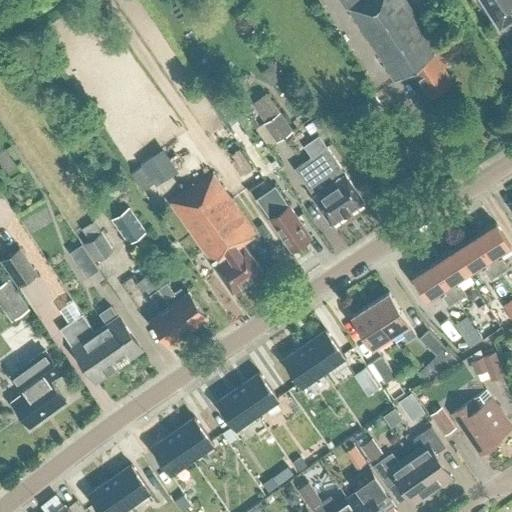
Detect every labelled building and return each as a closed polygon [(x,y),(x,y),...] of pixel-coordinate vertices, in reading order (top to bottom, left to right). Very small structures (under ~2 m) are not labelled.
[(439,49),(436,44),(405,0),(343,0),(395,79),(411,68),(429,94),(432,93),(435,93),(440,89),(441,86),(453,78),(444,65),(448,62),(439,49)] [(511,0),(484,0),(493,13),(491,14),(499,27),(511,19),(510,16),(511,15),(511,0)] [(242,107),(216,69),(198,82),(225,120),(242,107)] [(263,137),(268,145),(292,128),(279,109),(278,110),(265,90),(250,101),(264,121),(259,124),(251,111),(247,114),(263,137)] [(331,221),(363,199),(325,143),(324,144),(318,134),(306,142),(308,146),(297,153),(302,161),(295,166),(313,193),(312,194),(331,221)] [(154,184),(166,176),(154,158),(142,166),(154,184)] [(152,181),(140,164),(130,171),(142,188),(152,181)] [(232,290),(262,269),(242,241),(255,231),(213,170),(170,200),(232,290)] [(275,183),(256,196),(259,201),(292,249),(311,235),(310,233),(309,234),(288,203),(278,188),(275,183)] [(143,230),(127,207),(110,218),(127,242),(143,230)] [(496,221),(475,234),(499,272),(508,266),(501,256),(498,258),(494,253),(510,243),(496,221)] [(96,259),(113,247),(100,228),(83,240),(96,259)] [(475,234),(454,248),(468,270),(483,260),(487,265),(483,268),(490,278),(499,272),(475,234)] [(87,275),(98,267),(81,242),(70,250),(87,275)] [(37,271),(19,245),(0,257),(0,258),(18,284),(37,271)] [(468,270),(454,248),(433,261),(457,299),(466,293),(460,283),(456,285),(453,280),(468,270)] [(457,299),(433,261),(412,275),(426,297),(442,287),(445,292),(442,294),(448,305),(457,299)] [(155,286),(147,275),(146,273),(135,281),(141,291),(145,288),(147,291),(155,286)] [(29,307),(8,276),(0,282),(0,302),(11,319),(29,307)] [(180,286),(173,291),(166,281),(157,288),(187,329),(206,315),(188,290),(184,292),(180,286)] [(187,329),(157,288),(149,294),(157,304),(160,302),(163,307),(150,317),(168,342),(187,329)] [(390,333),(409,321),(389,289),(370,302),(390,333)] [(390,333),(370,302),(351,314),(372,345),(390,333)] [(107,322),(95,330),(118,363),(141,347),(118,314),(118,315),(110,304),(99,312),(107,322)] [(95,330),(82,311),(59,326),(73,346),(72,346),(95,379),(118,363),(95,330)] [(466,314),(454,321),(455,322),(466,340),(469,344),(470,343),(480,337),(481,336),(466,314)] [(325,326),(303,341),(321,368),(343,354),(325,326)] [(428,327),(419,335),(437,354),(446,345),(428,327)] [(303,341),(281,355),(299,382),(321,368),(303,341)] [(45,348),(10,373),(23,390),(11,399),(30,425),(66,399),(49,376),(60,369),(45,348)] [(492,377),(503,372),(494,350),(472,359),(476,370),(487,366),(492,377)] [(396,374),(382,353),(371,359),(385,381),(396,374)] [(363,367),(352,375),(359,385),(369,377),(363,367)] [(259,370),(238,385),(256,412),(278,397),(259,370)] [(238,385),(216,400),(235,427),(256,412),(238,385)] [(413,416),(424,409),(412,391),(401,398),(413,416)] [(481,451),(496,440),(494,436),(511,424),(491,395),(478,405),(472,397),(452,410),(481,451)] [(455,425),(441,404),(430,412),(444,432),(455,425)] [(391,425),(402,417),(394,405),(383,413),(391,425)] [(194,415),(173,430),(192,457),(213,443),(194,415)] [(412,437),(419,446),(409,453),(432,487),(451,474),(436,451),(445,444),(431,423),(412,437)] [(173,430),(151,445),(171,472),(192,457),(173,430)] [(359,444),(370,459),(382,451),(372,436),(359,444)] [(357,467),(366,461),(354,443),(345,449),(357,467)] [(373,464),(387,484),(397,478),(413,501),(432,487),(409,453),(399,460),(392,450),(373,464)] [(298,469),(306,464),(300,455),(292,460),(298,469)] [(129,462),(108,477),(128,503),(149,487),(129,462)] [(359,488),(348,496),(358,511),(386,511),(385,509),(395,502),(370,466),(352,478),(359,488)] [(268,491),(278,483),(271,474),(261,482),(268,491)] [(108,477),(87,494),(101,511),(116,511),(128,503),(108,477)] [(312,506),(322,499),(308,479),(298,486),(312,506)] [(293,490),(283,496),(290,505),(299,498),(293,490)] [(181,509),(191,502),(183,492),(174,499),(181,509)] [(329,494),(322,499),(312,506),(315,511),(358,511),(348,496),(336,504),(329,494)] [(72,511),(65,502),(51,511),(72,511)]
